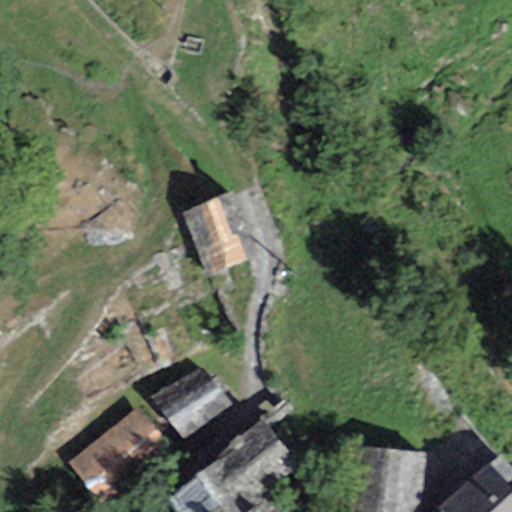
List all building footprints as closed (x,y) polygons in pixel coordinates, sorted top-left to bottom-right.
[(196,205),(217,255),(264,234),(243,185),(196,205)] [(205,356),(165,385),(189,418),(229,390),(205,356)] [(81,449),(109,485),(170,438),(142,402),(81,449)] [(265,418),(179,482),(201,511),(302,511),(271,470),(292,454),(265,418)] [(425,440),(373,437),(368,508),(420,511),(425,440)] [(439,508),(442,511),(511,511),(511,456),(503,447),(439,508)] [(72,511),(43,499),(36,511),(72,511)]
